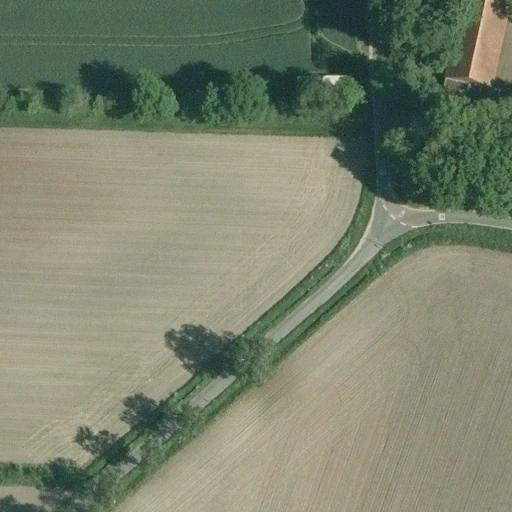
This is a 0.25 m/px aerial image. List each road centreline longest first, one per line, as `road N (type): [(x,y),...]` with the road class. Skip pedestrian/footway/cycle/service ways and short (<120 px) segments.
road 1 (unclassified): [(387,222),(76,511)]
road 2 (unclassified): [(387,222),(377,0)]
road 3 (unclassified): [(511,226),(473,218),(387,222)]
